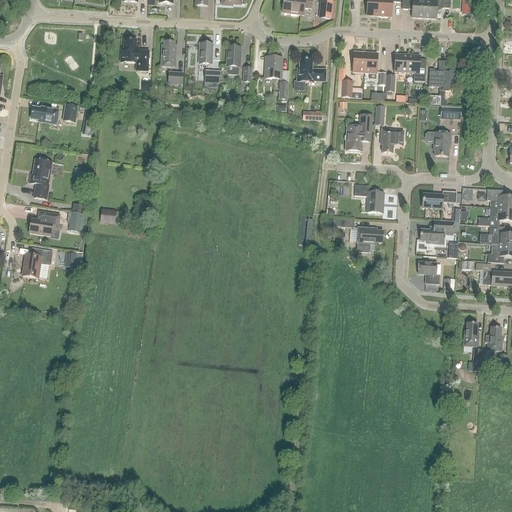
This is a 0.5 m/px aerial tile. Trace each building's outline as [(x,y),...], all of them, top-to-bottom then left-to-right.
[(283,0),(282,14),(303,17),(304,9),(311,10),(311,0),(283,0)] [(333,0),(319,0),(319,7),(332,9),(333,0)] [(378,17),(379,0),(366,0),(366,16),(378,17)] [(379,0),(378,17),(391,18),(391,3),(399,3),(399,0),(379,0)] [(411,19),(423,20),(424,2),(417,1),(417,0),(402,0),(401,10),(412,11),(411,19)] [(430,0),(431,2),(424,2),(423,20),(435,20),(436,9),(449,9),(449,0),(430,0)] [(147,73),(148,64),(148,52),(135,51),(136,41),(123,41),(123,50),(121,50),(120,64),(135,64),(135,72),(147,73)] [(174,47),(174,43),(164,43),(164,47),(162,47),(161,68),(175,68),(176,47),(174,47)] [(212,66),(213,45),(199,45),(198,66),(212,66)] [(240,69),(241,49),(227,48),(226,68),(226,74),(228,76),(237,76),(239,74),(239,69),(240,69)] [(364,74),(365,54),(353,53),(352,74),(364,74)] [(377,54),(365,54),(364,74),(369,75),(369,80),(375,80),(377,54)] [(407,56),(395,55),(394,74),(406,74),(407,56)] [(407,56),(406,74),(414,75),(413,83),(424,83),(425,69),(419,69),(419,57),(407,56)] [(281,80),(282,59),(265,58),(264,80),(281,80)] [(296,82),(296,83),(305,83),(313,84),(313,82),(325,83),(325,71),(312,70),(312,60),(299,60),(299,70),(297,70),(296,82)] [(429,70),(428,88),(439,89),(439,92),(444,92),(448,93),(450,91),(450,87),(454,87),(454,81),(455,81),(456,72),(445,71),(446,62),(438,62),(438,71),(429,70)] [(252,69),(243,68),(242,83),(251,84),(252,69)] [(218,85),(219,72),(204,72),(204,84),(218,85)] [(183,73),(168,73),(167,86),(182,86),(183,73)] [(394,94),(395,77),(386,77),(385,93),(394,94)] [(150,82),(142,82),(141,93),(149,94),(150,82)] [(337,99),(361,100),(362,90),(352,89),(352,83),(338,83),(337,99)] [(287,101),(288,84),(279,84),(278,101),(287,101)] [(444,101),(444,92),(439,92),(439,97),(427,97),(426,105),(447,107),(447,104),(444,101)] [(78,107),(65,105),(62,122),(75,124),(78,107)] [(38,123),(56,126),(58,111),(41,108),(40,110),(32,108),(30,120),(39,122),(38,123)] [(383,127),(384,108),(376,108),(375,127),(383,127)] [(460,110),(440,108),(439,120),(460,121),(460,110)] [(322,113),(310,113),(309,122),(322,123),(322,113)] [(370,144),(372,117),(360,116),(359,128),(346,127),(345,151),(361,153),(362,143),(370,144)] [(403,147),(404,132),(381,131),(380,146),(382,146),(381,154),(392,155),(392,146),(403,147)] [(427,143),(434,143),(433,152),(434,152),(434,157),(447,158),(448,150),(449,150),(450,135),(427,134),(424,136),(424,140),(427,143)] [(47,162),(46,160),(40,159),(39,160),(39,161),(35,161),(32,176),(30,175),(29,184),(35,185),(33,199),(46,201),(48,186),(50,175),(48,175),(49,163),(46,163),(47,162)] [(353,196),(353,181),(330,181),(331,196),(353,196)] [(381,215),(383,194),(368,193),(369,187),(354,186),(354,197),(367,198),(366,214),(381,215)] [(498,210),(511,210),(511,198),(508,198),(508,192),(487,191),(486,202),(490,202),(489,209),(498,210)] [(448,204),(448,207),(455,207),(456,194),(442,193),(442,196),(422,195),(421,209),(441,210),(442,204),(448,204)] [(511,223),(511,210),(498,210),(489,209),(489,220),(478,219),(477,227),(489,228),(497,228),(498,222),(511,223)] [(116,212),(101,210),(100,224),(114,226),(116,212)] [(452,210),(451,222),(454,222),(453,224),(459,224),(460,210),(452,210)] [(38,213),(37,221),(31,220),(29,234),(50,238),(51,230),(57,231),(59,216),(38,213)] [(68,213),(66,223),(70,224),(68,231),(78,233),(80,225),(83,226),(84,216),(68,213)] [(333,228),(353,229),(354,221),(333,220),(333,228)] [(452,235),(452,231),(453,223),(451,223),(433,222),(433,230),(429,230),(429,232),(420,231),(419,242),(426,243),(426,245),(443,246),(444,237),(452,237),(452,235)] [(489,236),(492,237),(491,246),(511,247),(511,235),(505,235),(505,229),(497,228),(489,228),(489,236)] [(356,245),(357,245),(357,251),(358,253),(367,253),(368,252),(369,246),(375,246),(375,244),(382,244),(382,232),(376,232),(376,230),(357,229),(356,245)] [(511,258),(511,247),(491,246),(491,255),(487,255),(487,264),(503,265),(503,258),(511,258)] [(22,277),(37,280),(39,265),(50,267),(52,253),(36,250),(35,258),(25,256),(22,277)] [(80,271),(81,266),(82,257),(76,256),(65,255),(63,268),(80,271)] [(436,259),(431,259),(431,264),(418,263),(417,275),(425,276),(424,285),(438,286),(439,276),(435,276),(436,259)] [(472,263),(462,262),(461,271),(471,271),(472,263)] [(482,286),(491,287),(511,288),(511,273),(490,272),(490,265),(476,264),(475,272),(482,272),(482,286)] [(454,281),(443,280),(443,292),(453,292),(454,281)] [(477,348),(478,334),(476,334),(477,325),(466,325),(466,333),(464,333),(463,347),(477,348)] [(486,344),(487,344),(487,352),(501,353),(502,338),(500,338),(501,330),(490,329),(490,337),(488,337),(488,338),(487,337),(485,339),(485,343),(486,344)] [(481,366),(482,351),(473,351),(471,372),(479,373),(479,366),(481,366)] [(507,356),(498,356),(497,371),(506,372),(507,356)]
